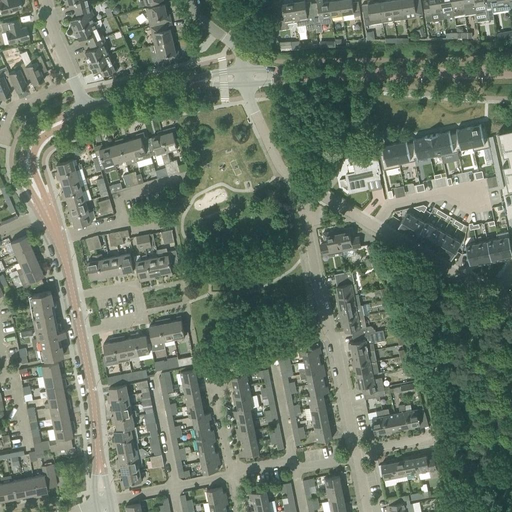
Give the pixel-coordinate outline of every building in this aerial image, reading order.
[(0,0),(0,13),(0,14),(21,9),(18,0),(0,0)] [(64,0),(66,5),(75,3),(76,8),(90,5),(88,0),(64,0)] [(297,27),(297,26),(292,0),(284,0),(283,0),(284,3),(281,4),(283,13),(277,14),(279,30),(297,27)] [(312,12),(307,13),(304,0),(303,0),(302,0),(292,0),(297,26),(305,25),(306,27),(308,29),(315,28),(314,22),(312,12)] [(332,23),(331,16),(329,1),(323,2),(322,0),(316,0),(317,0),(317,3),(311,4),(312,12),(314,22),(320,21),(323,24),(332,23)] [(339,0),(334,0),(329,1),(331,16),(342,14),(339,0)] [(360,15),(358,1),(352,2),(351,0),(339,0),(342,14),(343,20),(354,18),(354,16),(360,15)] [(379,2),(374,3),(373,0),(370,0),(367,1),(368,3),(362,4),(365,25),(382,22),(381,16),(379,2)] [(393,15),(390,0),(389,0),(385,1),(384,0),(378,0),(379,2),(381,16),(382,22),(393,20),(393,15)] [(401,0),(390,0),(393,15),(393,20),(405,19),(404,13),(401,0)] [(401,0),(404,13),(415,11),(416,15),(422,14),(419,0),(401,0)] [(442,11),(440,0),(428,0),(429,0),(423,1),(426,22),(433,21),(439,21),(438,20),(443,19),(442,11)] [(440,0),(442,11),(443,18),(454,16),(451,0),(440,0)] [(464,14),(462,0),(451,0),(454,16),(464,14)] [(473,0),(462,0),(464,14),(465,16),(476,14),(474,6),(473,0)] [(491,6),(490,0),(473,0),(474,6),(476,14),(476,16),(487,14),(488,21),(494,20),(493,12),(491,6)] [(509,1),(508,0),(490,0),(491,6),(501,5),(502,11),(510,9),(510,8),(509,1)] [(166,10),(164,3),(146,8),(150,26),(171,21),(168,9),(166,10)] [(92,11),(90,5),(76,8),(79,17),(70,20),(73,25),(71,26),(74,31),(94,22),(92,17),(94,16),(92,11)] [(29,38),(26,27),(21,28),(18,19),(0,23),(3,32),(5,32),(8,44),(29,38)] [(103,37),(99,27),(100,26),(102,22),(100,19),(94,22),(74,31),(76,37),(77,36),(79,41),(88,37),(90,43),(103,37)] [(174,34),(171,21),(150,26),(154,45),(173,40),(171,34),(174,34)] [(108,48),(103,37),(90,43),(93,49),(85,52),(87,57),(85,58),(88,63),(108,54),(106,48),(108,48)] [(174,47),(173,40),(154,45),(158,63),(180,58),(177,46),(174,47)] [(103,76),(118,70),(113,59),(111,60),(108,54),(88,63),(90,69),(92,68),(94,73),(102,69),(104,75),(102,75),(103,76)] [(47,71),(40,55),(30,60),(31,63),(25,66),(24,66),(28,75),(32,85),(44,80),(39,70),(45,68),(46,71),(47,71)] [(23,78),(28,75),(24,66),(25,66),(23,62),(13,67),(15,71),(8,73),(8,74),(12,82),(16,92),(27,87),(23,78)] [(7,85),(12,82),(8,74),(8,73),(7,69),(0,72),(0,98),(11,94),(7,85)] [(479,125),(468,127),(473,146),(472,146),(473,151),(490,147),(488,137),(485,125),(481,126),(481,124),(480,124),(480,125),(479,125)] [(174,134),(177,133),(175,127),(161,131),(167,151),(178,148),(174,134)] [(454,132),(453,132),(457,149),(458,149),(472,146),(473,146),(468,127),(457,130),(457,129),(456,129),(457,132),(454,132)] [(499,131),(498,132),(504,156),(508,155),(510,164),(503,165),(508,190),(509,190),(509,189),(508,184),(511,182),(511,129),(506,131),(507,136),(500,137),(499,132),(500,132),(499,131)] [(170,161),(167,151),(161,131),(157,132),(158,135),(151,137),(156,154),(161,152),(165,163),(164,163),(168,175),(174,173),(170,161)] [(438,134),(437,134),(442,155),(458,151),(457,149),(453,132),(450,133),(449,131),(448,131),(449,131),(447,132),(438,134)] [(137,138),(130,140),(135,156),(137,161),(151,157),(151,155),(154,154),(148,137),(146,138),(144,132),(136,134),(137,138)] [(438,133),(425,136),(429,155),(429,157),(433,157),(442,155),(437,134),(438,134),(438,133)] [(280,137),(283,146),(289,144),(286,135),(280,137)] [(411,142),(410,142),(414,158),(429,155),(425,136),(414,139),(414,138),(413,139),(414,141),(411,142)] [(493,136),(488,137),(490,147),(499,189),(504,188),(493,136)] [(135,156),(130,140),(124,142),(123,138),(119,139),(125,159),(135,156)] [(125,159),(119,139),(115,140),(116,144),(110,146),(115,163),(125,159)] [(395,143),(394,143),(399,164),(405,163),(409,162),(415,161),(414,158),(410,142),(407,142),(406,140),(405,140),(406,141),(395,143)] [(382,148),(378,148),(383,170),(400,166),(399,164),(394,143),(383,145),(383,146),(383,145),(382,145),(382,148)] [(102,144),(94,147),(96,154),(97,157),(99,163),(101,169),(104,168),(105,172),(116,168),(116,166),(115,163),(110,146),(103,148),(102,144)] [(379,178),(380,178),(379,173),(381,172),(379,167),(377,155),(372,156),(353,161),(355,172),(346,174),(348,188),(358,185),(359,190),(368,188),(366,181),(379,178)] [(329,156),(325,171),(337,175),(342,160),(329,156)] [(81,163),(75,165),(73,159),(56,164),(58,171),(55,172),(56,176),(76,170),(83,168),(81,163)] [(174,173),(180,171),(176,159),(170,161),(174,173)] [(79,180),(76,170),(56,176),(57,180),(61,179),(63,185),(79,180)] [(133,185),(139,184),(135,171),(129,173),(133,185)] [(133,185),(129,173),(123,175),(126,187),(133,185)] [(105,184),(103,177),(96,179),(98,186),(105,184)] [(87,184),(81,186),(79,180),(63,185),(64,191),(61,192),(62,196),(82,190),(88,189),(87,184)] [(101,196),(108,194),(105,184),(98,186),(101,196)] [(85,201),(82,190),(62,196),(63,200),(67,199),(69,206),(85,201)] [(111,204),(109,198),(97,202),(99,208),(111,204)] [(88,211),(85,201),(69,206),(71,212),(67,213),(68,217),(88,211)] [(113,211),(111,204),(99,208),(101,214),(113,211)] [(75,227),(92,222),(88,211),(68,217),(69,221),(73,220),(75,227)] [(407,211),(397,227),(406,232),(407,232),(416,217),(416,216),(407,211)] [(416,217),(407,232),(416,237),(416,238),(425,222),(424,221),(416,217)] [(416,237),(415,238),(416,238),(417,238),(425,243),(434,226),(425,221),(425,222),(416,238),(416,237)] [(434,226),(425,243),(433,248),(443,231),(434,226)] [(342,230),(337,231),(341,248),(341,251),(361,247),(359,237),(351,238),(350,234),(353,234),(352,227),(342,229),(342,230)] [(122,237),(129,236),(128,229),(114,232),(117,244),(123,243),(122,237)] [(174,242),(172,229),(162,231),(164,244),(174,242)] [(341,248),(337,231),(332,232),(332,231),(323,233),(324,239),(327,239),(328,243),(320,244),(322,255),(333,253),(332,250),(341,248)] [(443,231),(433,248),(434,248),(442,253),(452,237),(444,232),(443,231)] [(511,250),(508,231),(496,233),(497,238),(498,238),(502,257),(511,254),(511,250)] [(117,244),(114,232),(108,233),(111,246),(117,244)] [(155,246),(153,233),(142,235),(145,248),(155,246)] [(25,235),(10,242),(14,252),(33,244),(31,240),(28,241),(25,235)] [(95,249),(101,247),(98,235),(92,237),(95,249)] [(145,248),(142,235),(136,236),(139,249),(145,248)] [(95,249),(92,237),(85,239),(89,250),(95,249)] [(452,237),(442,253),(443,253),(451,258),(451,259),(461,242),(452,237)] [(487,240),(491,259),(501,257),(502,257),(498,238),(497,238),(487,240)] [(487,240),(477,243),(481,261),(491,259),(487,240)] [(476,243),(466,245),(470,264),(480,261),(481,261),(477,243),(476,243)] [(35,248),(33,244),(14,252),(18,262),(34,255),(32,250),(35,248)] [(373,245),(367,246),(370,258),(372,266),(372,267),(379,265),(373,245)] [(171,266),(179,265),(176,249),(167,251),(168,254),(158,256),(161,273),(167,272),(168,276),(173,275),(171,266)] [(112,274),(108,257),(103,259),(102,253),(97,254),(102,280),(106,279),(105,276),(112,274)] [(127,272),(133,270),(130,253),(119,255),(123,276),(127,275),(127,272)] [(102,280),(97,254),(92,255),(93,260),(87,262),(90,279),(97,277),(98,281),(102,280)] [(151,279),(147,258),(146,254),(142,255),(141,257),(141,260),(134,261),(136,270),(138,269),(140,281),(151,279)] [(37,261),(34,255),(18,262),(21,267),(16,269),(19,274),(23,273),(23,272),(42,264),(40,260),(37,261)] [(123,276),(119,255),(108,257),(112,274),(118,273),(119,277),(123,276)] [(161,273),(158,256),(147,258),(151,279),(155,278),(155,275),(161,273)] [(40,277),(43,275),(40,269),(44,268),(42,264),(23,272),(23,273),(19,274),(17,275),(22,285),(27,282),(30,288),(43,283),(40,277)] [(353,277),(352,271),(337,274),(338,280),(353,277)] [(354,283),(353,277),(338,280),(339,285),(336,286),(338,292),(335,293),(336,298),(353,295),(351,283),(354,283)] [(389,299),(386,289),(374,291),(375,296),(382,295),(383,301),(389,299)] [(52,302),(50,291),(30,295),(34,316),(51,313),(49,303),(52,302)] [(353,295),(336,298),(338,309),(361,305),(358,294),(353,295)] [(361,305),(338,309),(339,315),(341,320),(364,316),(362,305),(361,305)] [(400,327),(395,310),(389,311),(394,328),(400,327)] [(51,313),(34,316),(31,316),(36,339),(39,338),(39,341),(56,337),(65,336),(64,329),(55,331),(51,313)] [(188,331),(186,324),(182,324),(181,316),(176,317),(177,320),(171,321),(174,338),(185,336),(184,332),(188,331)] [(373,328),(370,326),(366,326),(364,316),(341,320),(342,326),(344,326),(345,331),(351,330),(352,336),(374,332),(373,328)] [(174,338),(171,321),(170,318),(159,320),(163,341),(174,338)] [(163,341),(159,320),(155,321),(156,324),(149,326),(152,343),(150,343),(152,351),(165,348),(163,341)] [(463,340),(468,332),(456,325),(452,333),(463,340)] [(405,344),(400,327),(394,328),(399,346),(405,344)] [(31,329),(20,331),(21,337),(32,335),(31,329)] [(383,330),(374,332),(352,336),(354,342),(348,343),(349,349),(352,348),(353,354),(374,350),(373,342),(385,340),(383,330)] [(139,333),(134,334),(139,354),(150,352),(146,335),(139,336),(139,333)] [(139,354),(134,334),(130,334),(131,338),(125,339),(128,356),(139,354)] [(128,356),(125,339),(124,336),(113,338),(118,362),(119,362),(129,360),(128,356)] [(57,344),(56,337),(39,341),(43,359),(63,355),(60,344),(57,344)] [(118,362),(113,338),(109,339),(110,342),(103,343),(106,355),(103,356),(105,366),(119,363),(119,362),(118,362)] [(302,350),(298,351),(299,356),(303,355),(305,362),(319,359),(318,353),(321,353),(319,347),(318,347),(310,349),(302,350)] [(377,361),(374,350),(353,354),(354,360),(351,360),(353,366),(369,362),(377,361)] [(194,363),(193,355),(178,358),(179,366),(186,364),(194,363)] [(320,364),(319,359),(305,362),(306,368),(299,369),(300,374),(307,373),(324,369),(323,364),(320,364)] [(62,365),(61,361),(40,365),(42,375),(59,371),(58,366),(62,365)] [(379,372),(377,361),(369,362),(353,366),(354,371),(356,371),(357,376),(372,373),(379,372)] [(196,375),(195,369),(180,372),(182,384),(200,380),(199,374),(196,375)] [(325,375),(324,369),(307,373),(300,374),(301,379),(308,378),(309,384),(324,381),(323,376),(325,375)] [(143,377),(142,370),(131,372),(133,379),(139,378),(143,377)] [(61,379),(59,371),(42,375),(45,386),(65,382),(64,378),(61,379)] [(133,379),(131,372),(121,374),(122,381),(126,380),(133,379)] [(248,384),(246,373),(229,376),(230,382),(233,382),(234,387),(248,384)] [(382,377),(373,379),(372,373),(357,376),(358,382),(356,382),(357,388),(362,387),(363,394),(378,391),(384,389),(382,377)] [(121,374),(113,376),(115,383),(122,381),(121,374)] [(147,380),(136,382),(138,389),(141,388),(142,392),(149,391),(147,380)] [(201,386),(200,380),(182,384),(185,395),(200,392),(198,386),(201,386)] [(325,387),(324,381),(309,384),(311,395),(323,393),(329,392),(327,386),(325,387)] [(66,387),(65,382),(45,386),(47,397),(64,394),(62,387),(66,387)] [(417,390),(416,383),(400,386),(401,392),(402,393),(417,390)] [(128,395),(126,384),(109,388),(110,394),(107,395),(108,399),(128,395)] [(251,396),(248,384),(234,387),(235,393),(232,393),(233,399),(251,396)] [(379,396),(378,391),(363,394),(364,399),(379,396)] [(201,397),(200,392),(185,395),(187,406),(204,402),(203,397),(201,397)] [(324,399),(323,393),(311,395),(308,396),(310,407),(328,404),(327,398),(324,399)] [(65,400),(64,394),(47,397),(48,403),(44,404),(45,408),(49,407),(69,403),(68,399),(65,400)] [(130,406),(128,395),(108,399),(108,403),(112,402),(113,409),(130,406)] [(253,407),(251,396),(233,399),(235,405),(237,404),(238,409),(238,410),(250,407),(250,408),(253,407)] [(206,408),(204,402),(187,406),(189,418),(192,417),(192,416),(204,414),(203,409),(206,408)] [(70,408),(69,403),(49,407),(51,418),(68,415),(66,408),(70,408)] [(329,409),(328,404),(310,407),(312,418),(327,415),(326,410),(329,409)] [(409,429),(405,408),(404,404),(398,405),(400,412),(394,414),(397,428),(403,427),(404,430),(409,429)] [(131,411),(130,406),(113,409),(115,415),(111,416),(112,420),(132,416),(137,415),(136,410),(131,411)] [(252,419),(250,408),(250,407),(238,410),(238,409),(232,411),(234,417),(236,416),(237,422),(252,419)] [(419,417),(422,416),(420,408),(412,410),(411,407),(405,408),(409,429),(415,428),(414,425),(420,424),(419,418),(420,418),(419,417)] [(397,428),(394,414),(389,415),(388,409),(382,410),(384,416),(383,416),(387,433),(392,432),(392,430),(397,428)] [(383,416),(384,416),(382,410),(376,411),(377,417),(372,418),(375,433),(381,432),(381,434),(387,433),(383,416)] [(210,413),(204,414),(192,416),(192,417),(195,428),(209,425),(208,419),(211,419),(210,413)] [(69,421),(68,415),(51,418),(53,429),(73,425),(72,420),(69,421)] [(328,421),(327,415),(312,418),(315,430),(332,426),(331,420),(328,421)] [(134,427),(132,416),(112,420),(113,424),(116,424),(117,430),(131,427),(134,427)] [(254,430),(252,419),(237,422),(239,427),(236,428),(237,433),(254,430)] [(155,423),(146,425),(147,431),(149,431),(150,435),(158,433),(155,423)] [(74,429),(73,425),(53,429),(55,439),(70,436),(70,437),(72,436),(71,430),(74,429)] [(211,430),(209,425),(195,428),(197,439),(214,435),(213,430),(211,430)] [(333,432),(332,426),(315,430),(317,441),(332,438),(331,432),(333,432)] [(115,437),(112,438),(112,442),(136,437),(134,427),(131,427),(117,430),(114,431),(115,437)] [(257,441),(254,430),(237,433),(238,439),(241,439),(242,444),(257,441)] [(151,439),(149,439),(150,446),(160,444),(158,437),(158,433),(150,435),(151,439)] [(215,441),(214,435),(197,439),(199,450),(214,447),(213,442),(215,441)] [(72,447),(70,437),(70,436),(55,439),(33,443),(36,458),(44,456),(42,449),(49,448),(50,452),(72,447)] [(138,437),(136,437),(112,442),(113,446),(117,446),(118,452),(138,448),(137,442),(139,442),(138,437)] [(242,456),(259,453),(257,441),(242,444),(243,450),(240,450),(242,456)] [(215,453),(214,447),(199,450),(201,461),(219,458),(217,452),(215,453)] [(119,458),(116,459),(117,463),(142,458),(143,458),(143,457),(145,455),(144,450),(139,449),(138,448),(118,452),(119,458)] [(154,456),(151,456),(153,467),(164,465),(162,454),(154,456)] [(420,454),(414,455),(418,472),(418,476),(419,480),(430,477),(429,470),(436,469),(436,466),(434,456),(433,454),(426,455),(420,456),(420,454)] [(418,472),(414,455),(409,456),(409,459),(404,460),(407,475),(413,473),(414,477),(418,476),(418,472)] [(139,470),(138,465),(141,464),(142,462),(142,458),(117,463),(118,467),(121,467),(122,473),(139,470)] [(220,463),(219,458),(201,461),(204,473),(218,470),(217,464),(220,463)] [(407,475),(404,460),(398,461),(398,458),(392,459),(395,477),(407,475)] [(395,477),(392,459),(386,461),(387,463),(381,464),(384,479),(395,477)] [(57,486),(52,464),(41,466),(43,474),(46,488),(57,486)] [(128,483),(142,481),(139,470),(122,473),(124,480),(120,480),(122,489),(129,487),(128,483)] [(46,488),(43,474),(32,476),(37,497),(41,496),(40,493),(47,491),(46,488)] [(339,475),(324,478),(327,490),(344,486),(343,481),(340,481),(339,475)] [(37,497),(32,476),(22,478),(25,496),(32,494),(32,498),(37,497)] [(25,496),(22,478),(11,481),(15,501),(20,500),(19,497),(25,496)] [(15,501),(11,481),(1,483),(4,500),(10,499),(11,502),(15,501)] [(345,492),(344,486),(327,490),(329,501),(344,498),(343,492),(345,492)] [(222,487),(207,490),(209,501),(227,498),(225,492),(223,493),(222,487)] [(269,501),(266,490),(249,493),(250,499),(253,499),(254,504),(269,501)] [(403,501),(402,496),(388,499),(389,505),(404,502),(404,501),(403,501)] [(228,504),(227,498),(209,501),(211,511),(214,511),(226,510),(225,504),(228,504)] [(345,503),(344,498),(329,501),(331,511),(348,509),(347,503),(345,503)] [(413,511),(412,503),(410,503),(410,500),(404,501),(404,502),(389,505),(386,505),(387,511),(413,511)] [(270,511),(269,501),(254,504),(255,510),(252,510),(252,511),(270,511)] [(141,511),(140,503),(125,506),(126,511),(141,511)]
